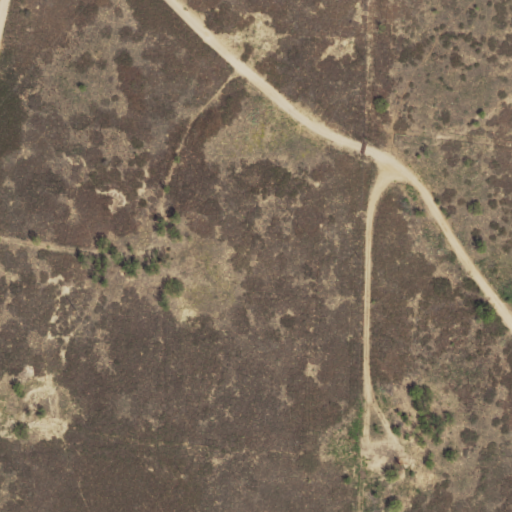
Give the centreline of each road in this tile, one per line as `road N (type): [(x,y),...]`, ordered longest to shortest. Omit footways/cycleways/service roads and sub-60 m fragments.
road 1 (track): [(211,0),(358,148),(428,163),(484,204),(511,247)]
road 2 (track): [(65,0),(0,250)]
road 3 (track): [(278,394),(511,402)]
